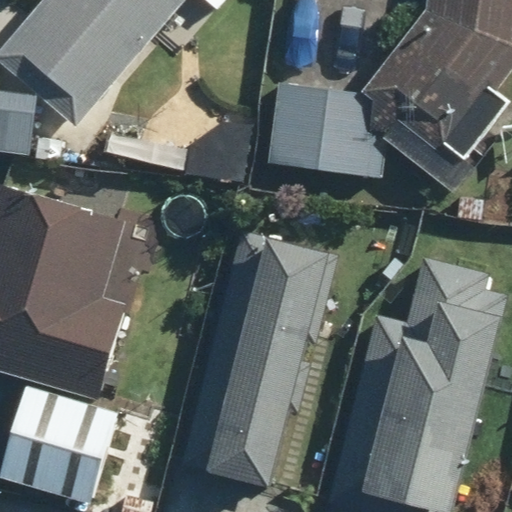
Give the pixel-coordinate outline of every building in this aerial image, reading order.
[(48,0),(0,55),(0,60),(78,127),(187,0),(207,0),(221,12),(231,0),(48,0)] [(511,0),(437,0),(437,6),(369,95),(278,91),(275,167),(387,172),(389,139),(454,194),(476,167),(469,161),(511,110),(511,102),(502,94),(511,81),(511,0)] [(0,68),(0,146),(30,150),(36,96),(0,92),(0,77),(1,69),(0,68)] [(0,365),(102,397),(153,234),(0,186),(0,365)] [(277,494),(337,257),(244,233),(184,470),(277,494)] [(451,511),(461,511),(510,302),(484,296),(489,273),(431,259),(416,322),(378,313),(333,503),(372,511),(395,511),(398,500),(451,511)] [(121,415),(28,388),(3,476),(96,503),(121,415)]
